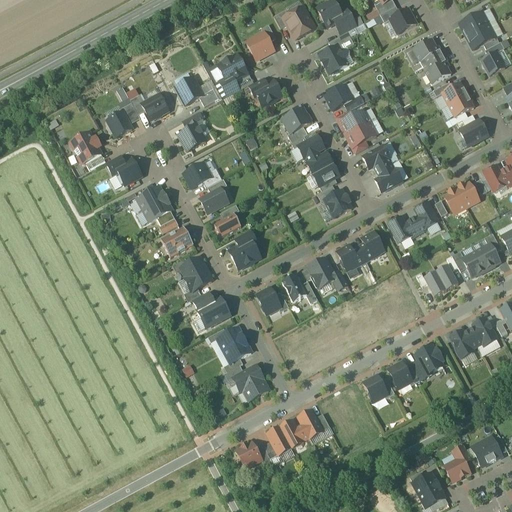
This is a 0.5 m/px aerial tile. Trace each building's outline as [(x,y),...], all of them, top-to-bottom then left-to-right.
[(392,2),(384,7),(382,5),(375,9),(378,14),(380,18),(396,10),(392,2)] [(329,9),(327,5),(318,10),(319,12),(317,12),(326,29),(330,26),(333,24),(342,20),(340,17),(335,7),(329,9)] [(396,10),(380,18),(385,26),(390,23),(400,17),(396,10)] [(289,19),(284,22),(288,29),(295,43),(315,33),(303,11),(289,19)] [(400,17),(390,23),(398,37),(416,27),(408,13),(400,17)] [(286,14),(274,20),(281,33),(288,29),(284,22),(289,19),(286,14)] [(347,14),(340,17),(342,20),(333,24),(341,38),(342,38),(342,39),(348,36),(355,32),(355,31),(356,30),(347,14)] [(378,14),(367,19),(369,24),(380,18),(378,14)] [(482,16),(460,28),(467,40),(489,28),(482,16)] [(276,42),(269,28),(261,32),(264,36),(269,45),(276,42)] [(489,28),(467,40),(473,53),(484,48),(496,41),(489,28)] [(264,36),(246,46),(256,64),(274,54),(269,45),(264,36)] [(342,39),(329,46),(332,53),(338,50),(340,55),(354,47),(348,36),(342,39)] [(496,41),(484,48),(486,53),(500,46),(496,40),(496,41)] [(432,43),(413,53),(420,65),(441,54),(439,49),(436,50),(432,43)] [(486,53),(485,54),(488,60),(497,55),(497,56),(504,52),(501,45),(500,46),(486,53)] [(332,53),(320,60),(323,66),(324,65),(327,70),(326,70),(330,78),(332,77),(333,78),(338,75),(339,74),(348,69),(340,55),(338,50),(332,53)] [(441,54),(420,65),(423,70),(444,59),(441,54)] [(488,60),(481,64),(490,79),(505,71),(497,56),(497,55),(488,60)] [(238,59),(217,69),(224,83),(228,88),(235,85),(248,77),(238,59)] [(444,59),(423,70),(426,75),(425,76),(432,88),(451,78),(447,70),(449,69),(444,59)] [(197,72),(202,83),(208,80),(203,69),(197,72)] [(194,82),(176,92),(185,109),(200,102),(203,100),(203,99),(194,82)] [(235,85),(228,88),(224,83),(219,85),(227,101),(240,94),(235,85)] [(259,93),(255,95),(255,96),(262,110),(268,106),(269,108),(276,105),(275,103),(282,99),(274,84),(259,93)] [(511,85),(503,91),(509,101),(511,99),(511,85)] [(255,86),(248,89),(253,98),(255,96),(255,95),(259,93),(255,86)] [(449,86),(433,94),(437,100),(442,97),(452,91),(449,86)] [(452,91),(442,97),(448,109),(469,98),(467,94),(465,95),(461,86),(452,91)] [(346,89),(338,93),(337,92),(326,98),(327,99),(325,100),(328,105),(327,105),(329,109),(330,109),(333,114),(345,108),(353,103),(351,99),(346,89)] [(120,103),(127,100),(122,90),(115,93),(120,103)] [(213,93),(203,99),(203,100),(200,102),(204,111),(219,103),(213,93)] [(358,95),(351,99),(353,103),(345,108),(349,115),(364,107),(358,95)] [(142,97),(130,104),(132,107),(135,112),(138,119),(145,115),(142,108),(146,105),(142,97)] [(146,105),(142,108),(145,115),(150,124),(168,114),(167,112),(168,110),(166,106),(163,106),(159,98),(146,105)] [(469,98),(448,109),(455,121),(456,121),(465,116),(474,111),(470,103),(471,102),(469,98)] [(132,107),(121,112),(123,116),(123,115),(124,117),(135,112),(132,107)] [(135,112),(124,117),(130,128),(140,122),(138,119),(135,112)] [(303,112),(295,116),(295,115),(289,119),(289,120),(283,123),(291,137),(304,130),(311,127),(303,112)] [(352,120),(339,127),(346,140),(370,127),(363,114),(352,120)] [(123,116),(107,124),(116,141),(132,133),(130,128),(124,117),(123,115),(123,116)] [(349,115),(337,122),(339,127),(352,120),(349,115)] [(198,116),(183,125),(186,132),(187,132),(196,127),(202,124),(198,116)] [(465,116),(456,121),(459,126),(463,124),(468,121),(465,116)] [(455,121),(449,124),(452,129),(457,127),(459,126),(456,121),(455,121)] [(459,126),(457,127),(460,134),(466,130),(463,124),(459,126)] [(460,134),(468,149),(488,139),(479,124),(466,130),(460,134)] [(196,127),(187,132),(189,134),(179,139),(187,155),(206,145),(196,127)] [(370,127),(346,140),(353,152),(365,145),(377,139),(370,127)] [(304,130),(291,137),(288,138),(292,146),(304,140),(308,138),(304,130)] [(89,136),(71,146),(82,167),(85,166),(90,164),(101,157),(97,151),(100,150),(96,141),(93,143),(89,136)] [(307,145),(298,150),(298,151),(304,162),(305,161),(318,154),(324,151),(318,139),(307,145)] [(292,146),(291,147),(295,152),(298,151),(298,150),(307,145),(304,140),(292,146)] [(365,145),(353,152),(356,157),(368,150),(365,145)] [(383,149),(363,160),(369,173),(373,170),(389,162),(390,162),(383,149)] [(318,154),(305,161),(308,166),(321,159),(318,154)] [(308,166),(307,167),(313,178),(333,168),(327,156),(321,159),(308,166)] [(101,157),(90,164),(95,172),(106,166),(101,157)] [(119,159),(106,166),(113,179),(118,176),(115,171),(124,166),(120,159),(119,160),(119,159)] [(389,162),(373,170),(376,176),(392,167),(389,162)] [(95,172),(90,164),(85,166),(90,175),(95,172)] [(129,167),(126,169),(124,166),(115,171),(118,176),(120,179),(118,180),(122,187),(124,186),(125,189),(141,180),(133,164),(129,167)] [(204,167),(197,171),(196,170),(190,173),(191,174),(184,178),(192,192),(203,186),(212,182),(209,176),(204,167)] [(392,167),(376,176),(379,181),(395,173),(392,167)] [(333,168),(313,178),(319,190),(334,181),(339,179),(333,168)] [(496,170),(484,177),(494,195),(506,189),(500,176),(496,170)] [(379,181),(375,183),(382,196),(402,185),(395,172),(395,173),(379,181)] [(216,173),(209,176),(212,182),(203,186),(206,192),(208,192),(222,184),(216,173)] [(511,187),(511,186),(505,173),(500,176),(506,189),(507,191),(511,187)] [(334,181),(319,190),(322,195),(333,189),(337,187),(334,181)] [(222,184),(208,192),(211,198),(221,192),(221,193),(227,190),(224,183),(222,184)] [(481,183),(475,186),(481,199),(487,195),(481,183)] [(479,205),(469,187),(457,193),(466,211),(479,205)] [(322,195),(317,198),(321,206),(325,204),(324,204),(337,197),(333,189),(322,195)] [(144,214),(167,202),(164,196),(162,196),(159,191),(137,202),(144,214)] [(211,198),(200,204),(207,217),(228,206),(221,193),(221,192),(211,198)] [(457,193),(445,200),(454,218),(466,211),(457,193)] [(337,197),(324,204),(325,204),(334,222),(352,212),(349,207),(350,206),(347,199),(345,200),(342,194),(337,197)] [(125,201),(120,205),(125,210),(130,206),(125,201)] [(167,202),(144,214),(150,226),(157,222),(171,215),(172,214),(169,208),(170,207),(167,202)] [(448,217),(441,204),(435,208),(442,220),(448,217)] [(438,225),(428,207),(415,214),(419,219),(425,232),(426,232),(438,225)] [(236,209),(229,213),(232,218),(234,218),(234,217),(234,218),(240,215),(236,209)] [(232,218),(229,213),(220,217),(223,223),(232,218)] [(171,215),(157,222),(161,230),(175,222),(171,215)] [(223,223),(214,228),(213,228),(221,242),(221,241),(241,230),(241,231),(234,218),(234,217),(234,218),(232,218),(223,223)] [(419,219),(412,223),(419,237),(427,233),(426,232),(425,232),(419,219)] [(401,221),(389,228),(399,246),(411,240),(405,227),(401,221)] [(161,230),(159,231),(163,237),(178,229),(175,222),(161,230)] [(412,223),(405,227),(411,240),(412,241),(419,237),(412,223)] [(184,231),(161,243),(170,261),(194,249),(184,231)] [(250,234),(234,242),(239,250),(229,255),(239,273),(247,269),(253,266),(253,265),(259,262),(252,249),(257,246),(250,234)] [(511,234),(502,240),(511,257),(511,256),(511,234)] [(374,236),(362,242),(365,248),(358,251),(366,266),(379,259),(380,256),(384,254),(382,251),(382,249),(380,244),(378,243),(374,236)] [(501,253),(493,237),(485,242),(488,249),(490,248),(495,256),(501,253)] [(495,256),(490,248),(488,249),(476,255),(486,274),(491,271),(490,270),(492,268),(493,269),(500,265),(495,256)] [(358,251),(352,254),(349,249),(337,256),(341,263),(341,265),(344,270),(345,271),(347,274),(351,272),(353,272),(366,266),(358,251)] [(464,262),(460,255),(452,259),(458,270),(461,275),(467,271),(462,263),(464,262)] [(464,262),(462,263),(467,271),(472,280),(478,277),(479,276),(481,275),(482,276),(486,274),(476,255),(464,262)] [(453,273),(458,270),(452,259),(447,262),(453,273)] [(186,262),(172,269),(176,275),(181,272),(189,268),(186,262)] [(186,285),(207,273),(205,269),(204,270),(199,262),(189,268),(181,272),(186,281),(184,282),(186,285)] [(318,266),(329,287),(334,285),(336,284),(334,278),(326,262),(318,266)] [(329,287),(318,266),(308,271),(313,281),(319,292),(329,287)] [(448,268),(436,275),(446,294),(458,287),(448,268)] [(308,271),(302,275),(307,284),(313,281),(308,271)] [(207,273),(186,285),(191,294),(191,295),(193,294),(194,295),(198,292),(212,285),(207,276),(208,276),(207,273)] [(348,289),(340,274),(334,278),(336,284),(334,285),(339,294),(348,289)] [(436,275),(424,281),(427,287),(434,300),(446,294),(436,275)] [(422,290),(427,287),(424,281),(421,276),(416,278),(422,290)] [(296,278),(289,281),(288,282),(282,285),(293,306),(300,303),(300,304),(301,303),(301,302),(306,299),(307,299),(302,289),(296,278)] [(308,285),(302,289),(307,299),(306,299),(307,301),(314,298),(308,285)] [(191,294),(184,298),(188,306),(193,304),(202,299),(198,292),(194,295),(193,294),(191,295),(191,294)] [(270,292),(257,299),(262,309),(262,311),(264,315),(265,315),(267,318),(278,312),(280,311),(274,299),(270,292)] [(202,299),(193,304),(198,314),(214,305),(208,295),(202,299)] [(289,311),(281,296),(274,299),(280,311),(278,312),(281,316),(289,311)] [(314,298),(307,301),(311,307),(318,304),(314,298)] [(198,314),(197,315),(206,331),(214,327),(222,323),(230,319),(221,302),(214,305),(198,314)] [(511,330),(511,302),(499,310),(511,331),(511,330)] [(485,322),(473,329),(474,331),(483,346),(484,349),(497,343),(496,341),(496,340),(492,333),(491,333),(485,322)] [(227,337),(218,342),(218,343),(224,355),(245,344),(238,331),(227,337)] [(483,346),(474,331),(469,334),(477,349),(483,346)] [(224,332),(208,341),(211,347),(218,343),(218,342),(227,337),(224,332)] [(464,337),(463,334),(450,341),(456,352),(456,353),(459,359),(460,360),(461,362),(474,355),(472,352),(464,337)] [(477,349),(469,334),(464,337),(472,352),(477,349)] [(245,344),(224,355),(230,367),(231,367),(240,362),(251,356),(245,344)] [(432,349),(416,358),(419,365),(426,378),(428,378),(443,370),(440,365),(443,363),(437,352),(434,353),(432,349)] [(231,367),(230,367),(224,370),(227,376),(240,369),(243,367),(240,362),(231,367)] [(426,378),(419,365),(411,369),(420,384),(421,383),(422,384),(429,380),(428,378),(426,378)] [(402,366),(388,373),(394,383),(393,384),(395,388),(397,389),(398,392),(410,386),(412,385),(405,372),(402,366)] [(189,368),(181,372),(186,380),(194,375),(189,368)] [(227,376),(224,377),(228,385),(233,382),(233,381),(244,376),(240,369),(227,376)] [(244,394),(263,383),(264,383),(256,369),(244,376),(233,381),(233,382),(240,395),(235,398),(244,394)] [(420,384),(411,369),(405,372),(412,385),(410,386),(411,389),(420,384)] [(381,386),(377,379),(364,386),(369,396),(369,397),(371,402),(372,402),(374,405),(385,399),(387,398),(381,386)] [(395,398),(387,382),(381,386),(387,398),(385,399),(387,402),(395,398)] [(263,383),(244,394),(249,404),(269,394),(263,383)] [(315,421),(311,414),(298,421),(302,428),(309,442),(310,442),(323,436),(322,435),(315,421)] [(323,417),(315,421),(322,435),(330,431),(323,417)] [(293,425),(280,431),(291,452),(304,446),(304,445),(296,432),(293,425)] [(309,442),(302,428),(296,432),(304,445),(309,442)] [(291,452),(280,431),(267,438),(271,445),(278,459),(279,459),(291,452)] [(499,439),(492,442),(496,449),(503,446),(499,439)] [(489,442),(474,450),(478,458),(476,459),(481,469),(486,466),(487,468),(496,463),(495,461),(501,458),(496,449),(492,442),(490,444),(489,442)] [(278,459),(271,445),(263,449),(265,452),(271,463),(278,459)] [(252,446),(236,455),(245,473),(262,464),(258,455),(252,446)] [(471,463),(463,449),(457,453),(464,467),(471,463)] [(265,452),(258,455),(262,464),(265,471),(273,466),(271,463),(265,452)] [(464,467),(457,453),(452,455),(457,464),(444,471),(453,486),(461,482),(462,482),(461,482),(465,479),(466,480),(466,479),(470,477),(464,467)] [(422,475),(410,481),(413,487),(425,481),(422,475)] [(413,487),(412,487),(419,500),(438,490),(435,484),(435,485),(431,477),(425,481),(413,487)] [(438,490),(419,500),(425,511),(426,511),(429,511),(444,503),(444,502),(440,496),(441,495),(438,490)] [(444,503),(429,511),(440,511),(448,508),(445,502),(444,502),(444,503)]
